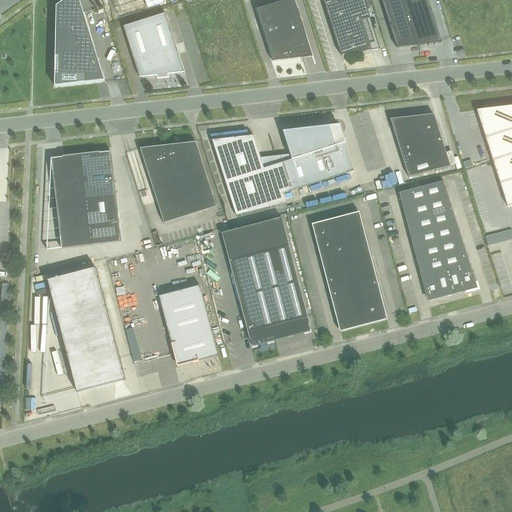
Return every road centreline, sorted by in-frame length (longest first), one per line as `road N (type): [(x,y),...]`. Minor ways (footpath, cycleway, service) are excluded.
road 1 (unclassified): [(511,307),(0,441)]
road 2 (unclassified): [(0,125),(511,66)]
road 3 (unknown): [(334,353),(301,224),(334,199),(354,198),(367,212),(402,335)]
road 4 (unknown): [(176,395),(140,284),(143,268),(163,258),(185,258),(200,269),(234,379)]
